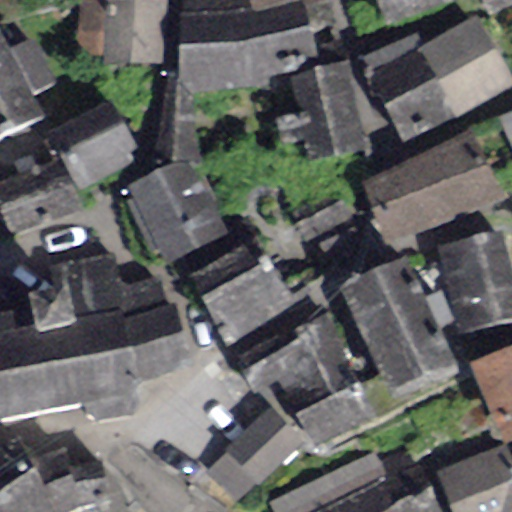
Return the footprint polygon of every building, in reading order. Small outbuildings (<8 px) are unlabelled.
[(165,0),(78,0),(78,55),(103,56),(103,63),(164,65),(165,0)] [(251,11),(247,0),(180,0),(177,72),(176,96),(192,94),(229,90),(241,91),(232,15),(251,11)] [(318,67),(298,0),(286,0),(251,11),(232,15),(241,91),(292,85),(290,74),(318,67)] [(247,0),(251,11),(286,0),(247,0)] [(375,0),(384,23),(444,0),(375,0)] [(511,5),(511,0),(479,0),(487,17),(511,5)] [(423,46),(415,50),(454,119),(511,86),(511,80),(476,16),(423,46)] [(423,46),(416,32),(359,62),(403,146),(454,119),(415,50),(423,46)] [(8,50),(0,34),(0,137),(43,117),(30,94),(57,84),(31,37),(8,50)] [(346,60),(318,67),(290,74),(292,85),(311,161),(367,147),(346,60)] [(167,74),(155,171),(184,156),(190,168),(194,166),(200,161),(192,94),(176,96),(177,72),(167,74)] [(108,99),(48,133),(81,191),(132,162),(127,153),(135,148),(108,99)] [(511,114),(498,121),(511,148),(511,114)] [(471,130),(361,182),(385,247),(505,200),(471,130)] [(229,232),(194,166),(190,168),(184,156),(155,171),(127,186),(133,198),(125,202),(153,254),(160,251),(167,265),(229,232)] [(60,159),(0,181),(0,213),(8,235),(78,209),(60,159)] [(342,200),(295,224),(308,249),(320,244),(329,262),(364,244),(342,200)] [(511,278),(500,232),(437,247),(458,332),(511,318),(511,278)] [(244,245),(187,278),(229,351),(299,310),(275,270),(263,277),(244,245)] [(10,311),(0,313),(0,422),(81,407),(84,422),(141,411),(135,382),(187,372),(173,305),(164,306),(158,279),(121,286),(114,255),(49,268),(53,288),(26,293),(33,327),(14,330),(10,311)] [(405,256),(337,288),(391,402),(459,371),(405,256)] [(325,316),(236,358),(253,395),(279,383),(312,450),(375,419),(325,316)] [(511,345),(469,362),(501,443),(511,438),(511,345)] [(269,411),(207,473),(237,503),(298,440),(269,411)] [(16,438),(0,447),(0,511),(66,511),(78,505),(106,503),(103,462),(70,469),(63,448),(30,461),(16,438)] [(511,511),(511,463),(505,446),(436,472),(451,511),(511,511)] [(379,464),(374,453),(269,505),(272,511),(435,511),(405,451),(379,464)]
